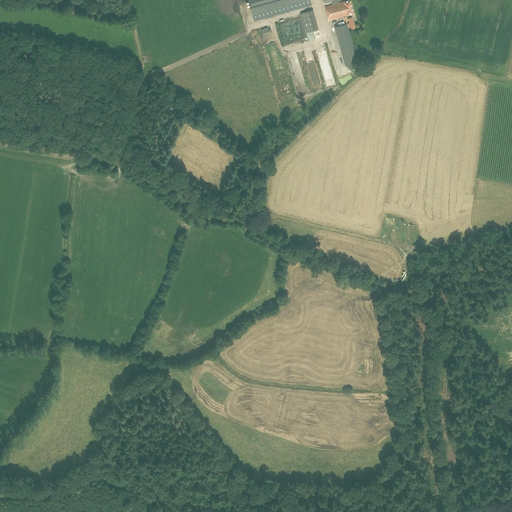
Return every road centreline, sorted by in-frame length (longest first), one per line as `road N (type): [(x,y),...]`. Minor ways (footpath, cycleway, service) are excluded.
road 1 (track): [(455,509),(433,408),(431,304),(407,260)]
road 2 (track): [(433,315),(455,329),(511,408)]
